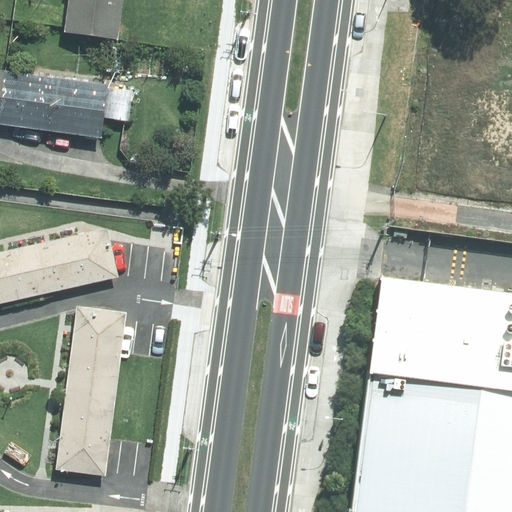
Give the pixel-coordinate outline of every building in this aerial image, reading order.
[(122,0),(69,0),(65,32),(117,39),(122,0)] [(5,72),(0,110),(0,123),(101,137),(108,85),(5,72)] [(461,160),(458,180),(502,183),(500,202),(511,203),(511,86),(472,83),(470,104),(452,103),(447,159),(461,160)] [(64,240),(74,285),(112,276),(102,231),(64,240)] [(26,248),(37,294),(74,285),(64,240),(26,248)] [(166,244),(148,244),(147,290),(165,291),(166,244)] [(0,254),(0,298),(1,302),(37,294),(26,248),(0,254)] [(511,511),(511,292),(382,276),(354,511),(511,511)] [(126,313),(77,307),(72,347),(121,353),(126,313)] [(121,353),(72,347),(67,390),(116,396),(121,353)] [(116,396),(67,390),(62,431),(111,437),(116,396)] [(111,437),(62,431),(57,469),(105,475),(111,437)]
